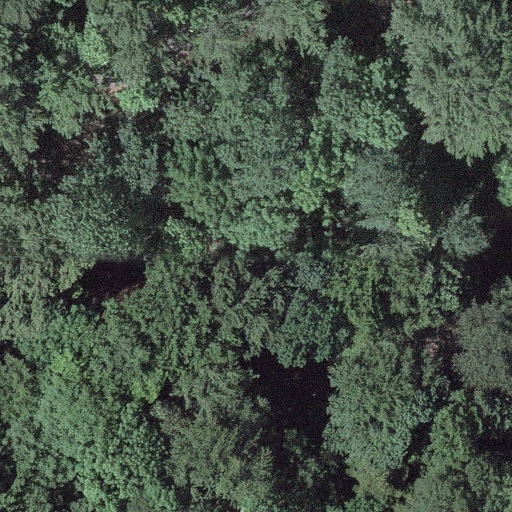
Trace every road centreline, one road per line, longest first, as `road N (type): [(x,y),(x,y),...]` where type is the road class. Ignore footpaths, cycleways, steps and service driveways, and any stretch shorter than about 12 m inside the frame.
road 1 (track): [(269,0),(38,103),(0,141)]
road 2 (track): [(0,354),(81,511)]
